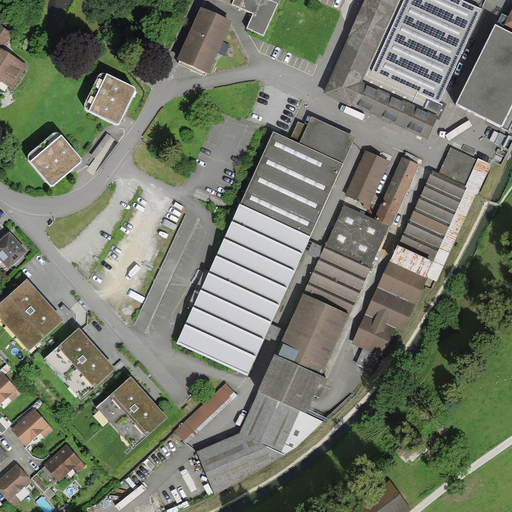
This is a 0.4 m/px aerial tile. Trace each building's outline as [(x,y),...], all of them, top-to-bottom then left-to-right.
[(247,29),(263,37),(279,2),(274,0),(232,0),(231,3),(254,14),(247,29)] [(348,0),(308,0),(341,15),(348,0)] [(368,0),(326,94),(427,139),(437,116),(365,84),(402,0),(454,0),(462,4),(463,0),(368,0)] [(462,4),(454,0),(405,0),(369,82),(439,113),(484,13),(462,4)] [(209,74),(234,21),(203,6),(178,59),(209,74)] [(511,7),(502,27),(495,24),(456,103),(507,129),(511,119),(511,7)] [(311,56),(319,37),(281,20),(272,39),(311,56)] [(0,80),(12,89),(29,65),(3,49),(14,34),(0,25),(0,80)] [(135,89),(99,72),(81,110),(117,127),(135,89)] [(304,107),(265,90),(253,115),(293,132),(304,107)] [(300,126),(291,144),(273,136),(177,347),(250,380),(346,168),(358,141),(313,121),(309,130),(300,126)] [(81,163),(56,131),(25,156),(50,187),(81,163)] [(489,165),(451,147),(440,171),(433,168),(353,342),(363,347),(355,364),(375,373),(395,329),(403,333),(425,286),(432,289),(489,165)] [(404,161),(400,169),(366,155),(241,432),(199,452),(216,492),(286,457),(329,422),(309,412),(421,168),(404,161)] [(28,251),(10,232),(4,237),(0,240),(0,259),(8,269),(28,251)] [(28,279),(0,303),(0,318),(28,351),(64,321),(28,279)] [(80,329),(45,359),(80,398),(114,368),(80,329)] [(3,372),(0,374),(0,405),(8,398),(12,402),(22,393),(3,372)] [(132,377),(97,407),(133,449),(168,419),(132,377)] [(239,398),(226,385),(174,433),(187,447),(239,398)] [(35,409),(11,430),(25,446),(40,433),(44,437),(53,429),(35,409)] [(68,445),(45,465),(46,466),(58,480),(59,481),(74,468),(77,472),(86,465),(68,445)] [(0,465),(9,457),(0,446),(0,465)] [(32,480),(18,464),(0,480),(0,491),(14,507),(30,492),(25,486),(32,480)] [(58,480),(46,466),(32,478),(44,492),(58,480)] [(407,511),(412,509),(392,483),(357,509),(358,511),(407,511)]
